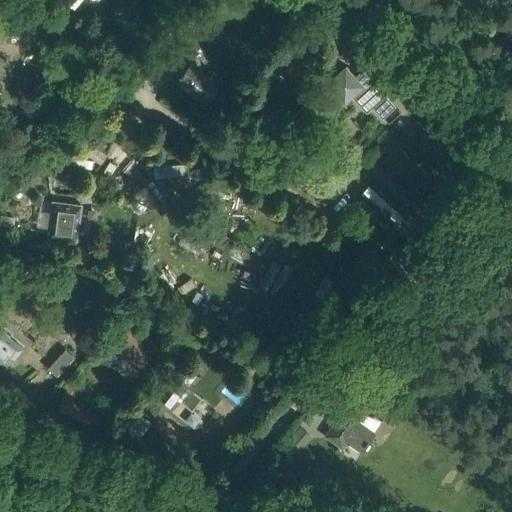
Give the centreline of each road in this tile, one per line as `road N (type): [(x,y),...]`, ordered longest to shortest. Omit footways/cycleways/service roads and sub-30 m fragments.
road 1 (track): [(511,173),(210,498)]
road 2 (track): [(413,275),(118,88)]
road 3 (unclassified): [(250,511),(39,439)]
